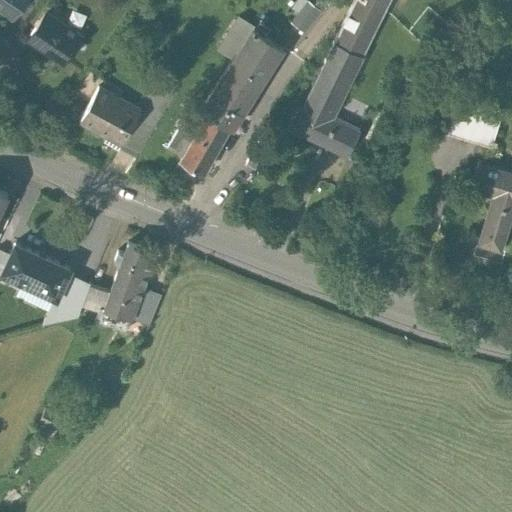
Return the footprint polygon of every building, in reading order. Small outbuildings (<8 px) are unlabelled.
[(9,0),(11,0),(25,9),(31,0),(0,0),(0,12),(1,12),(9,0)] [(60,0),(41,27),(76,52),(95,25),(60,0)] [(312,0),(304,11),(316,21),(332,1),(330,0),(312,0)] [(360,0),(345,32),(371,45),(393,0),(360,0)] [(267,17),(226,80),(258,100),(297,38),(267,17)] [(355,143),(357,140),(365,123),(367,119),(341,105),(371,45),(345,32),(303,117),(355,143)] [(85,83),(101,92),(111,75),(115,67),(102,60),(85,83)] [(152,98),(111,75),(101,92),(92,109),(133,132),(152,98)] [(165,75),(152,98),(133,132),(130,137),(149,147),(183,85),(165,75)] [(226,80),(214,98),(244,115),(258,100),(226,80)] [(511,107),(511,100),(462,85),(450,121),(502,138),(511,107)] [(217,161),(244,115),(214,98),(210,106),(199,101),(179,134),(195,144),(193,147),(217,161)] [(375,128),(365,123),(357,140),(367,145),(375,128)] [(257,153),(268,160),(283,132),(272,126),(257,153)] [(511,159),(487,152),(478,178),(502,186),(486,234),(509,242),(511,233),(511,159)] [(119,260),(108,288),(102,305),(131,316),(143,285),(151,264),(146,262),(151,248),(127,239),(123,250),(117,247),(113,257),(119,260)] [(68,265),(15,240),(9,253),(1,269),(54,294),(66,271),(68,265)] [(501,259),(504,246),(479,240),(476,253),(501,259)] [(0,270),(1,269),(9,253),(0,248),(0,270)] [(88,281),(66,271),(54,294),(42,322),(75,315),(77,310),(88,281)] [(131,316),(102,305),(108,288),(88,281),(77,310),(126,329),(131,316)] [(158,291),(143,285),(131,316),(147,319),(158,291)] [(75,406),(58,399),(52,413),(48,411),(42,423),(50,427),(52,421),(65,427),(75,406)]
